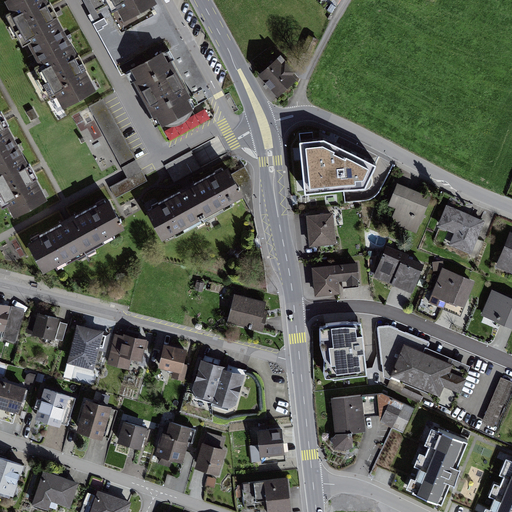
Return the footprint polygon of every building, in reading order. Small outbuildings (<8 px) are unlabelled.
[(44,0),(10,0),(4,4),(34,58),(67,40),(44,0)] [(155,0),(90,0),(140,94),(162,137),(213,110),(155,0)] [(319,40),(310,35),(305,46),(313,50),(319,40)] [(67,40),(34,58),(64,112),(97,94),(67,40)] [(280,54),(259,71),(278,94),(298,77),(280,54)] [(0,109),(0,153),(19,143),(5,118),(0,109)] [(93,128),(98,137),(104,134),(99,124),(93,128)] [(326,137),(300,140),(305,190),(366,184),(376,160),(326,137)] [(19,143),(0,153),(0,187),(16,216),(49,197),(34,170),(19,143)] [(227,166),(151,208),(166,235),(242,193),(227,166)] [(430,196),(398,183),(391,202),(396,204),(390,220),(415,231),(430,196)] [(106,200),(31,242),(46,269),(121,227),(106,200)] [(484,221),(447,206),(440,224),(455,230),(450,243),(471,251),(484,221)] [(336,243),(333,211),(307,214),(310,246),(336,243)] [(511,232),(498,266),(511,271),(511,232)] [(425,263),(388,247),(375,276),(413,292),(425,263)] [(438,260),(432,269),(438,273),(444,264),(438,260)] [(355,262),(312,266),(314,280),(316,295),(343,292),(342,285),(358,283),(355,262)] [(474,279),(443,266),(430,300),(444,306),(447,299),(464,305),(474,279)] [(511,297),(492,290),(482,315),(511,326),(511,297)] [(267,302),(233,294),(227,319),(261,327),(267,302)] [(22,309),(0,303),(0,336),(14,340),(22,309)] [(39,319),(30,317),(27,330),(53,337),(58,317),(40,313),(39,319)] [(365,321),(317,324),(317,344),(323,360),(321,371),(325,381),(369,377),(365,321)] [(103,331),(77,324),(68,360),(94,367),(103,331)] [(148,340),(116,332),(109,362),(131,367),(134,356),(143,358),(148,340)] [(458,365),(404,342),(391,372),(440,394),(444,384),(462,391),(467,378),(455,372),(458,365)] [(187,349),(165,344),(161,362),(171,365),(169,373),(180,376),(187,349)] [(223,364),(201,357),(192,387),(196,394),(213,399),(223,366),(223,364)] [(64,376),(71,378),(74,364),(67,362),(64,376)] [(245,373),(223,366),(213,399),(212,401),(230,406),(236,403),(245,373)] [(26,386),(0,378),(0,404),(19,411),(26,386)] [(511,383),(500,378),(483,421),(494,426),(511,383)] [(69,396),(43,388),(35,415),(61,422),(69,396)] [(403,430),(415,404),(386,391),(374,417),(403,430)] [(112,406),(87,398),(78,428),(103,436),(112,406)] [(362,398),(331,400),(333,428),(364,426),(362,398)] [(146,427),(124,421),(119,440),(141,446),(146,427)] [(169,434),(165,432),(157,460),(165,462),(167,455),(181,459),(190,427),(173,422),(169,434)] [(467,437),(432,423),(424,441),(429,443),(425,453),(420,451),(415,463),(421,465),(416,478),(411,476),(407,487),(441,501),(449,480),(455,482),(462,466),(456,464),(467,437)] [(283,427),(255,431),(259,462),(287,458),(283,427)] [(338,433),(334,436),(334,447),(343,450),(353,447),(355,435),(352,432),(338,433)] [(226,448),(202,441),(195,465),(220,472),(226,448)] [(25,464),(0,454),(0,487),(15,493),(25,464)] [(511,511),(511,458),(504,456),(497,474),(503,476),(500,483),(493,480),(487,496),(492,499),(489,505),(485,503),(481,511),(511,511)] [(77,483),(42,470),(30,502),(47,508),(50,500),(69,507),(77,483)] [(289,479),(241,484),(244,506),(268,504),(269,511),(292,511),(290,492),(289,479)] [(127,511),(131,500),(98,490),(91,511),(127,511)]
